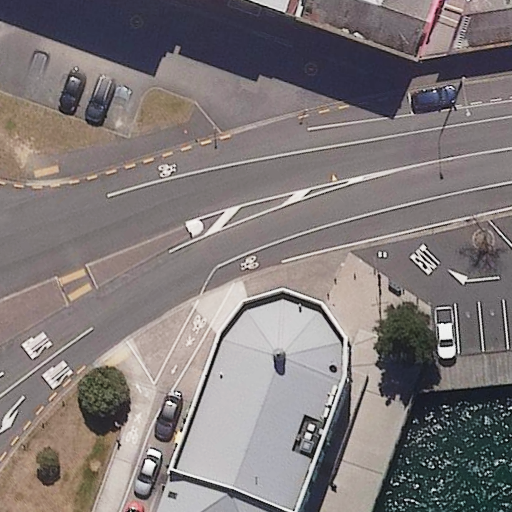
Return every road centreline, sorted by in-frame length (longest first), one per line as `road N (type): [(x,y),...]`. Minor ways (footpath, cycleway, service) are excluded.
road 1 (tertiary): [(61,232),(193,194),(345,180)]
road 2 (tertiary): [(345,180),(98,321)]
road 3 (tertiary): [(345,180),(511,147)]
road 4 (tertiary): [(98,321),(0,405)]
